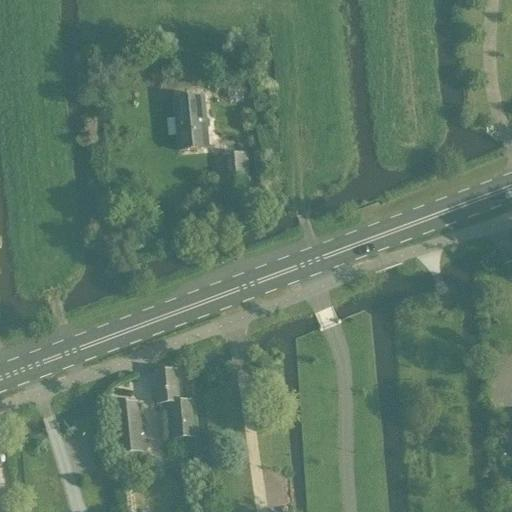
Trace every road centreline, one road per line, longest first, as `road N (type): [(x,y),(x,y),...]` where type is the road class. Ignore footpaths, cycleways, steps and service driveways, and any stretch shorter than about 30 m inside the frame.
road 1 (primary): [(0,380),(511,187)]
road 2 (residential): [(0,410),(511,221)]
